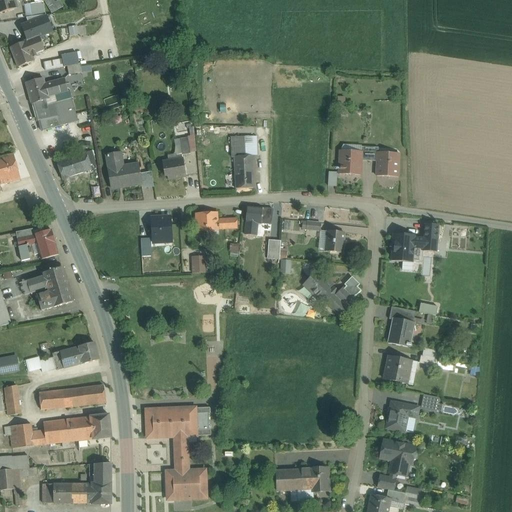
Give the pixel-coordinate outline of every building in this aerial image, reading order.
[(0,0),(0,13),(16,9),(14,1),(16,0),(0,0)] [(65,6),(61,0),(58,0),(56,1),(55,0),(47,0),(46,1),(53,13),(65,6)] [(43,2),(30,4),(32,17),(45,15),(43,2)] [(30,41),(10,48),(18,68),(34,61),(32,56),(44,51),(38,37),(30,41)] [(76,53),(61,56),(62,60),(63,60),(64,67),(67,67),(78,64),(76,53)] [(62,60),(43,63),(45,71),(64,67),(63,60),(62,60)] [(78,64),(67,67),(69,75),(82,73),(80,64),(78,64)] [(43,79),(26,84),(28,91),(28,92),(31,104),(33,103),(46,100),(49,99),(48,97),(45,86),(43,79)] [(64,79),(49,84),(50,85),(45,86),(48,97),(55,95),(67,92),(67,91),(64,79)] [(386,83),(373,82),(373,95),(386,95),(386,83)] [(38,121),(40,121),(43,131),(78,122),(69,91),(67,91),(67,92),(55,95),(58,103),(48,106),(46,100),(33,103),(38,121)] [(195,136),(175,139),(178,155),(198,152),(195,136)] [(370,148),(361,147),(361,152),(361,161),(369,162),(370,148)] [(378,148),(370,148),(369,162),(377,162),(377,153),(378,153),(378,148)] [(91,151),(86,153),(89,162),(94,160),(91,151)] [(361,152),(340,151),(339,174),(360,176),(361,161),(361,152)] [(86,153),(70,158),(76,175),(91,170),(89,162),(86,153)] [(398,178),(399,154),(378,153),(377,153),(377,162),(376,176),(398,178)] [(139,165),(123,168),(121,154),(107,156),(109,170),(108,170),(111,187),(122,185),(123,188),(141,185),(142,185),(140,174),(139,165)] [(13,155),(0,158),(0,185),(20,180),(13,155)] [(253,157),(234,158),(235,171),(235,189),(255,188),(253,157)] [(70,158),(56,162),(62,180),(76,175),(70,158)] [(183,160),(162,163),(164,172),(167,171),(168,180),(186,177),(183,160)] [(151,172),(140,174),(142,185),(141,185),(142,190),(154,188),(151,172)] [(263,208),(247,207),(244,235),(257,236),(258,230),(270,231),(271,225),(273,210),(263,209),(263,208)] [(218,213),(195,214),(196,232),(218,231),(218,230),(218,220),(218,213)] [(154,256),(153,244),(179,243),(178,215),(151,216),(152,238),(140,238),(141,256),(154,256)] [(237,219),(218,220),(218,230),(237,229),(237,219)] [(321,224),(307,222),(306,230),(320,231),(321,224)] [(425,250),(439,251),(440,224),(429,223),(429,235),(397,233),(397,242),(400,242),(400,252),(396,252),(395,261),(424,262),(425,250)] [(33,229),(16,233),(22,261),(27,260),(26,255),(28,254),(27,245),(36,243),(34,235),(33,229)] [(51,230),(34,235),(36,243),(41,260),(58,255),(51,230)] [(344,233),(327,232),(325,252),(342,254),(344,233)] [(281,241),(269,241),(267,259),(279,260),(281,241)] [(206,257),(192,258),(193,274),(206,273),(218,273),(218,265),(206,265),(206,257)] [(290,262),(282,262),(281,273),(289,274),(290,262)] [(62,268),(37,275),(38,278),(21,284),(24,296),(36,292),(67,284),(62,268)] [(343,288),(336,296),(334,295),(337,291),(334,288),(330,291),(328,289),(332,286),(317,272),(304,286),(318,300),(321,297),(339,316),(347,308),(350,311),(358,303),(354,298),(355,296),(356,297),(361,291),(357,287),(360,285),(352,277),(344,285),(346,287),(344,289),(343,288)] [(67,284),(36,292),(37,295),(37,296),(38,300),(40,309),(45,307),(46,310),(73,302),(67,284)] [(0,290),(0,327),(11,324),(0,290)] [(415,312),(391,308),(389,320),(393,321),(393,320),(413,324),(415,312)] [(413,324),(393,320),(393,321),(389,343),(413,348),(413,346),(408,344),(411,332),(412,333),(413,324)] [(94,343),(73,349),(78,366),(99,360),(94,343)] [(170,346),(170,364),(187,364),(188,347),(170,346)] [(73,349),(53,354),(57,371),(78,366),(73,349)] [(437,359),(421,356),(419,364),(435,367),(437,359)] [(16,357),(4,360),(5,367),(17,364),(16,357)] [(411,361),(389,357),(387,366),(388,366),(385,380),(404,384),(407,370),(409,371),(411,361)] [(16,386),(4,389),(8,416),(20,415),(16,386)] [(103,386),(40,395),(42,412),(106,403),(103,386)] [(439,399),(423,395),(420,409),(436,413),(439,399)] [(418,408),(392,403),(386,429),(405,432),(408,417),(416,419),(418,408)] [(209,408),(146,411),(147,438),(173,437),(174,466),(180,465),(184,465),(190,465),(189,437),(196,436),(210,436),(210,430),(209,430),(208,414),(209,414),(209,408)] [(109,415),(90,417),(93,440),(111,438),(109,415)] [(89,418),(43,423),(44,432),(46,445),(78,441),(78,442),(87,441),(93,440),(90,417),(89,417),(89,418)] [(31,425),(15,426),(18,448),(39,446),(38,432),(32,433),(31,425)] [(15,426),(9,427),(13,449),(18,448),(15,426)] [(415,448),(384,442),(380,459),(392,461),(390,474),(406,477),(408,464),(412,465),(412,462),(415,460),(416,456),(414,453),(415,448)] [(28,456),(0,458),(0,470),(29,469),(28,456)] [(111,464),(90,465),(90,476),(90,485),(92,485),(92,504),(92,505),(111,505),(111,484),(111,464)] [(190,465),(184,465),(180,465),(174,466),(175,472),(173,472),(173,473),(168,473),(168,478),(167,478),(167,494),(168,494),(169,499),(174,499),(174,500),(191,499),(191,498),(205,497),(205,492),(206,492),(205,477),(204,477),(204,472),(190,472),(190,471),(190,465)] [(328,469),(301,470),(302,491),(312,491),(312,492),(328,491),(328,469)] [(301,470),(260,471),(261,493),(302,491),(301,470)] [(396,479),(380,476),(378,488),(393,492),(396,479)] [(53,485),(43,485),(43,504),(53,504),(53,485)] [(90,485),(53,485),(53,504),(92,504),(92,485),(90,485)] [(422,492),(406,489),(405,494),(421,497),(422,492)] [(312,491),(302,491),(303,496),(301,496),(301,501),(303,501),(303,503),(313,502),(312,492),(312,491)] [(388,511),(390,500),(372,496),(368,511),(388,511)]
